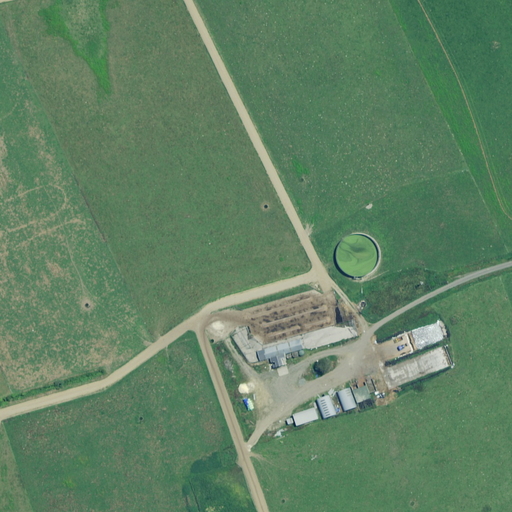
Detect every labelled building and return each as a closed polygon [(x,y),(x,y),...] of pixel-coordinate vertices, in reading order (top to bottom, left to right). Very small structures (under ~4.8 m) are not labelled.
[(447,339),(440,321),(413,331),(374,347),(381,364),(447,339)] [(303,347),(301,340),(258,351),(261,361),(271,359),(273,369),(284,366),(283,360),(287,359),(286,355),(303,350),(303,347)] [(294,358),(305,356),(303,350),(286,355),(287,359),(283,360),(284,366),(295,363),(294,358)] [(369,376),(363,378),(370,394),(375,392),(369,376)] [(371,399),(367,387),(353,392),(358,404),(371,399)] [(356,408),(350,389),(339,392),(345,412),(356,408)] [(336,415),(330,396),(318,400),(324,419),(336,415)] [(319,419),(316,410),(294,417),(297,426),(319,419)]
